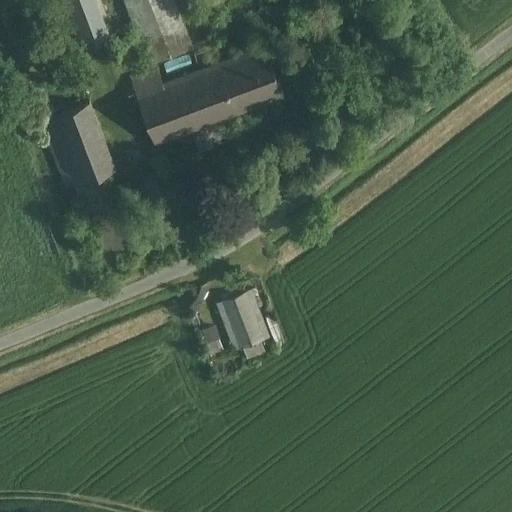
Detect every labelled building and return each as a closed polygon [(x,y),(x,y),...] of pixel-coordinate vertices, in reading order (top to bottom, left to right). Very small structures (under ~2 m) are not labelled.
[(91,0),(67,0),(87,47),(108,39),(91,0)] [(173,0),(125,0),(136,29),(141,40),(149,62),(191,46),(173,0)] [(129,45),(141,40),(136,29),(124,33),(129,45)] [(266,46),(202,68),(220,117),(283,94),(266,46)] [(0,52),(0,80),(9,77),(0,52)] [(157,70),(131,79),(156,142),(191,128),(204,123),(220,117),(202,68),(163,83),(157,70)] [(88,101),(39,119),(64,185),(113,167),(88,101)] [(204,123),(191,128),(199,150),(212,145),(204,123)] [(109,175),(76,187),(104,261),(150,244),(127,186),(115,190),(109,175)] [(251,289),(216,302),(234,350),(269,336),(251,289)]
